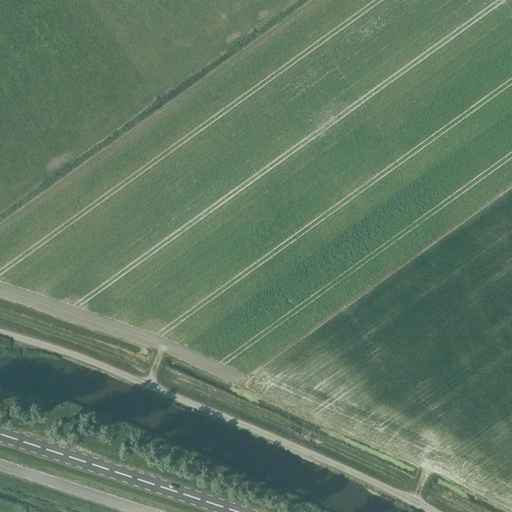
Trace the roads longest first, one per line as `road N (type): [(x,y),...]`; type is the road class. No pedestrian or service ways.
road 1 (unclassified): [(429,511),(158,389),(0,331)]
road 2 (primary): [(237,511),(0,433)]
road 3 (unclassified): [(0,464),(147,511)]
